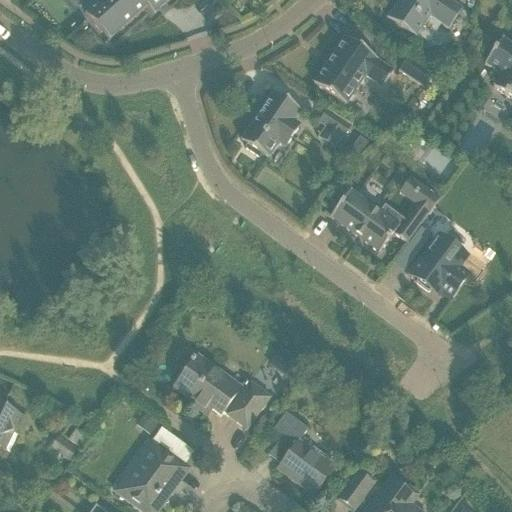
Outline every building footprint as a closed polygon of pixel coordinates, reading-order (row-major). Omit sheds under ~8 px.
[(100,0),(84,15),(108,42),(146,8),(152,15),(169,0),(100,0)] [(415,40),(429,19),(447,31),(462,10),(447,0),(398,0),(386,19),(415,40)] [(471,35),(466,42),(467,48),(472,51),(479,41),(471,35)] [(313,85),(344,106),(364,77),(382,89),(392,73),(375,61),(375,60),(344,39),(313,85)] [(511,134),(511,135),(511,47),(501,40),(484,66),(501,77),(492,89),(511,101),(511,134)] [(398,73),(423,90),(433,76),(407,59),(398,73)] [(260,156),(267,160),(277,145),(284,149),(299,127),(293,122),(299,112),(272,94),(240,142),(247,147),(244,150),(258,159),(260,156)] [(326,111),(317,124),(324,129),(340,140),(342,141),(351,128),(326,111)] [(478,119),(465,145),(483,153),(495,127),(478,119)] [(359,138),(351,150),(359,155),(367,143),(359,138)] [(379,255),(393,236),(406,245),(438,201),(420,188),(410,202),(415,206),(404,221),(384,207),(379,214),(349,192),(329,219),(379,255)] [(416,283),(415,285),(428,294),(429,292),(436,297),(439,293),(450,301),(467,277),(457,269),(465,258),(439,238),(409,278),(416,283)] [(208,408),(212,411),(220,417),(223,414),(246,431),(258,415),(270,399),(245,381),(239,389),(196,358),(194,361),(192,360),(189,364),(191,365),(174,389),(190,401),(188,404),(203,414),(208,408)] [(0,448),(8,452),(16,436),(11,434),(19,417),(1,409),(0,411),(0,448)] [(146,413),(138,424),(151,434),(159,423),(146,413)] [(291,453),(281,466),(278,470),(313,496),(333,469),(298,444),(308,430),(286,414),(272,433),(280,439),(278,443),(291,453)] [(75,431),(68,441),(81,451),(88,440),(75,431)] [(58,438),(50,449),(68,462),(76,451),(58,438)] [(151,443),(114,493),(135,509),(139,511),(158,511),(165,503),(171,495),(180,483),(189,470),(186,468),(151,443)] [(338,502),(351,511),(373,483),(359,473),(338,502)] [(368,511),(408,511),(406,510),(415,497),(392,480),(368,511)] [(452,485),(448,490),(448,497),(453,501),(461,500),(465,496),(465,488),(460,484),(452,485)]
